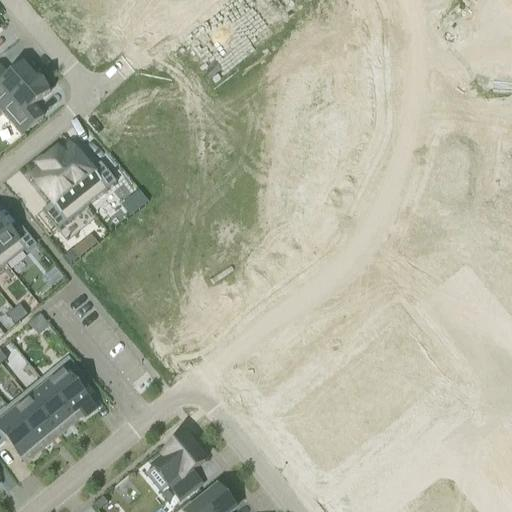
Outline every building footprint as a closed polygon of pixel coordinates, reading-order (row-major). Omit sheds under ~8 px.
[(152,0),(107,0),(121,15),(129,8),(141,21),(158,6),(152,0)] [(295,0),(310,27),(329,17),(324,6),(335,0),(295,0)] [(335,39),(313,39),(313,76),(361,76),(360,51),(335,51),(335,39)] [(172,65),(155,80),(182,111),(207,89),(191,71),(183,78),(172,65)] [(1,70),(0,70),(0,112),(0,113),(37,81),(24,67),(9,80),(1,70)] [(361,76),(313,76),(313,113),(336,113),(335,101),(361,101),(361,76)] [(155,80),(139,94),(166,126),(182,111),(155,80)] [(37,81),(0,113),(21,137),(43,118),(35,108),(49,96),(48,94),(37,81),(37,82),(37,81)] [(139,94),(122,109),(150,140),(166,126),(139,94)] [(112,107),(100,118),(122,142),(113,150),(130,170),(140,161),(133,154),(150,140),(122,109),(118,113),(112,107)] [(208,126),(202,132),(210,141),(216,136),(208,126)] [(311,126),(294,159),(337,180),(348,158),(325,146),(330,136),(311,126)] [(190,142),(179,152),(187,161),(198,151),(190,142)] [(58,153),(48,161),(87,209),(116,185),(100,166),(91,173),(69,147),(59,155),(58,153)] [(294,159),(277,192),(297,202),(303,191),(325,202),(337,180),(294,159)] [(39,171),(30,179),(51,205),(42,213),(58,233),(87,209),(48,161),(38,169),(39,171)] [(269,201),(239,223),(267,262),(288,247),(273,226),(282,219),(269,201)] [(58,233),(42,213),(32,222),(48,241),(58,233)] [(0,260),(6,268),(24,253),(26,256),(37,248),(20,228),(11,236),(0,222),(0,260)] [(239,223),(210,245),(223,263),(232,256),(247,276),(267,262),(239,223)] [(72,253),(64,259),(71,267),(78,260),(72,253)] [(196,255),(166,277),(194,315),(215,300),(200,280),(209,273),(196,255)] [(166,277),(137,299),(150,316),(159,309),(174,330),(194,315),(166,277)] [(20,308),(14,313),(21,322),(27,318),(20,308)] [(14,313),(7,318),(15,327),(21,322),(14,313)] [(409,323),(399,331),(404,337),(414,329),(409,323)] [(414,329),(404,337),(410,344),(420,336),(414,329)] [(399,331),(389,339),(395,345),(404,337),(399,331)] [(420,336),(410,344),(415,350),(425,342),(420,336)] [(404,337),(395,345),(400,352),(410,344),(404,337)] [(425,342),(415,350),(420,357),(430,349),(425,342)] [(410,344),(400,352),(405,358),(415,350),(410,344)] [(430,349),(420,357),(426,363),(436,355),(430,349)] [(415,350),(405,358),(411,365),(420,357),(415,350)] [(370,354),(352,369),(372,394),(390,379),(370,354)] [(420,357),(411,365),(416,371),(426,363),(420,357)] [(68,360),(41,382),(72,420),(79,415),(84,421),(95,413),(74,388),(84,380),(68,360)] [(352,369),(334,384),(354,408),(372,394),(352,369)] [(390,379),(372,394),(392,419),(410,404),(390,379)] [(41,382),(24,396),(55,434),(72,420),(41,382)] [(316,397),(315,397),(336,423),(354,408),(334,384),(317,398),(316,397)] [(372,394),(354,408),(374,433),(392,419),(372,394)] [(24,396),(7,409),(39,448),(55,434),(24,396)] [(315,397),(298,412),(319,437),(336,423),(315,397)] [(354,408),(336,423),(357,448),(358,448),(357,447),(374,433),(354,408)] [(7,409),(0,415),(0,448),(6,443),(21,462),(39,448),(7,409)] [(298,412),(279,427),(300,452),(319,437),(298,412)] [(336,423),(319,437),(340,463),(357,448),(336,423)] [(319,437),(300,452),(321,478),(340,463),(319,437)] [(163,458),(151,469),(179,503),(196,489),(187,478),(205,464),(185,440),(163,458)] [(218,490),(190,511),(234,511),(235,511),(218,490)] [(102,500),(94,507),(97,511),(100,511),(107,506),(102,500)]
